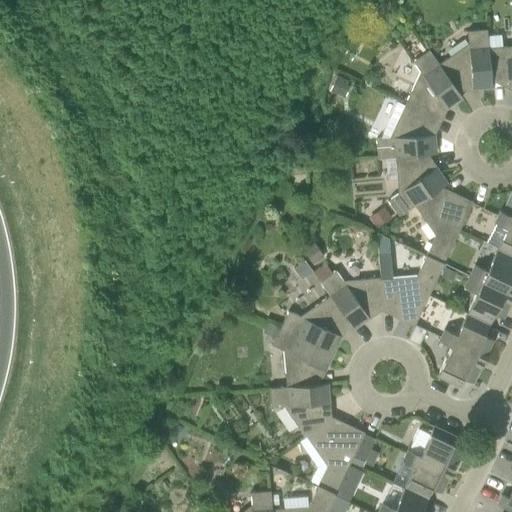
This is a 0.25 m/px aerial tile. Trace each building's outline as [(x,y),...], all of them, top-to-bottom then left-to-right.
[(492,86),(491,78),(488,47),(487,29),(467,30),(469,49),(457,51),(459,55),(439,64),(456,88),(464,83),(472,82),(472,88),(492,86)] [(510,45),(488,47),(491,78),(501,77),(508,80),(505,85),(511,88),(511,50),(510,45)] [(462,97),(456,88),(439,64),(429,49),(412,61),(423,76),(418,86),(414,84),(404,104),(432,117),(436,107),(442,103),(446,108),(462,97)] [(344,97),(349,86),(346,84),(348,80),(337,74),(330,90),(344,97)] [(432,117),(404,104),(395,125),(399,127),(394,137),(376,138),(378,158),(395,157),(425,154),(435,153),(434,133),(428,134),(427,127),(432,117)] [(425,154),(395,157),(397,178),(402,178),(402,189),(388,200),(399,216),(414,205),(439,188),(447,183),(435,167),(430,170),(426,164),(425,154)] [(439,188),(414,205),(427,223),(431,221),(437,230),(425,255),(443,263),(472,202),(454,194),(452,199),(445,196),(439,188)] [(377,229),(392,218),(383,206),(368,217),(377,229)] [(511,216),(500,210),(494,222),(506,228),(497,249),(511,255),(511,216)] [(398,231),(399,224),(396,219),(386,225),(393,235),(398,231)] [(311,265),(324,256),(314,242),(301,251),(311,265)] [(511,255),(497,249),(487,269),(475,264),(469,275),(511,295),(511,255)] [(443,263),(425,255),(414,280),(403,281),(402,276),(380,278),(380,277),(382,308),(393,307),(399,310),(397,316),(415,324),(443,263)] [(311,271),(303,259),(293,267),(301,278),(311,271)] [(455,272),(444,267),(440,275),(451,280),(455,272)] [(382,308),(380,277),(357,279),(358,283),(347,284),(336,269),(320,281),(330,295),(347,320),(353,328),(369,317),(365,312),(371,308),(381,307),(381,308),(382,308)] [(511,300),(511,295),(469,275),(464,287),(476,292),(466,313),(489,324),(494,313),(503,317),(510,302),(511,302),(511,300)] [(347,320),(330,295),(311,308),(314,312),(305,318),(289,310),(280,328),(333,352),(341,335),(335,332),(338,325),(347,320)] [(489,324),(466,313),(456,334),(444,328),(439,340),(451,346),(451,345),(484,361),(486,354),(485,354),(493,338),(485,334),(489,324)] [(274,337),(278,327),(267,322),(262,332),(274,337)] [(418,345),(425,330),(414,325),(407,340),(418,345)] [(333,352),(280,328),(272,345),(289,353),(289,364),(285,364),(287,386),(317,383),(316,373),(319,367),(325,369),(333,352)] [(451,345),(451,346),(437,376),(438,376),(438,375),(459,385),(459,386),(460,387),(464,378),(472,382),(480,366),(481,367),(484,361),(451,345)] [(317,383),(287,386),(269,388),(271,407),(289,406),(296,415),(292,418),(305,436),(331,418),(330,417),(329,418),(323,410),(323,403),(329,402),(327,383),(317,383)] [(331,418),(305,436),(305,437),(306,436),(319,454),(323,450),(328,460),(317,486),(335,494),(350,461),(353,455),(364,433),(346,424),(343,430),(337,427),(331,418)] [(181,425),(167,420),(164,431),(177,436),(181,425)] [(434,424),(420,454),(420,455),(452,470),(455,464),(454,463),(461,448),(453,444),(457,435),(456,435),(455,436),(434,426),(435,425),(434,424)] [(364,433),(353,455),(364,461),(375,438),(364,433)] [(153,445),(158,452),(164,447),(160,441),(153,445)] [(420,455),(420,454),(408,449),(402,461),(414,466),(404,487),(428,498),(432,488),(441,491),(448,476),(449,476),(452,470),(420,455)] [(353,455),(350,461),(362,466),(364,461),(353,455)] [(335,494),(317,486),(306,511),(294,511),(294,507),(272,509),(272,511),(326,511),(335,495),(335,494)] [(428,498),(404,487),(395,508),(383,502),(378,511),(430,511),(423,508),(428,498)] [(272,511),(272,509),(270,490),(251,492),(252,510),(248,511),(272,511)] [(511,511),(511,490),(509,497),(502,494),(497,504),(511,510),(511,511)] [(335,495),(326,511),(343,511),(349,501),(335,495)]
